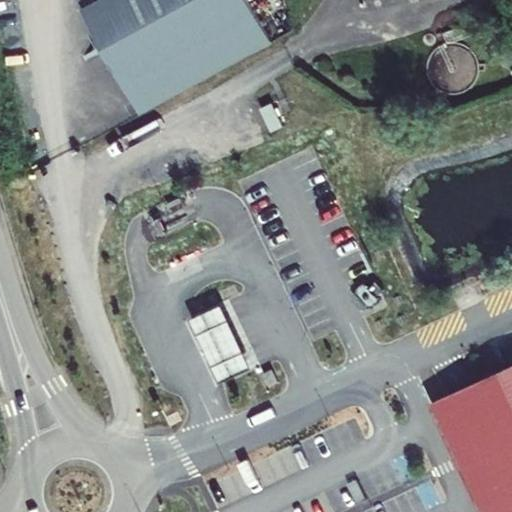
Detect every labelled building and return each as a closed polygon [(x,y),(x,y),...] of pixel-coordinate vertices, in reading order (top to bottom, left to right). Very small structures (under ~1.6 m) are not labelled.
[(96,0),(84,6),(142,111),(274,39),(251,0),(96,0)] [(222,297),(190,311),(220,375),(251,361),(230,316),(222,297)] [(511,360),(430,399),(483,511),(498,511),(492,499),(481,453),(511,438),(511,360)] [(272,366),(263,371),(268,381),(277,377),(272,366)] [(511,511),(511,438),(481,453),(492,499),(498,511),(511,511)]
